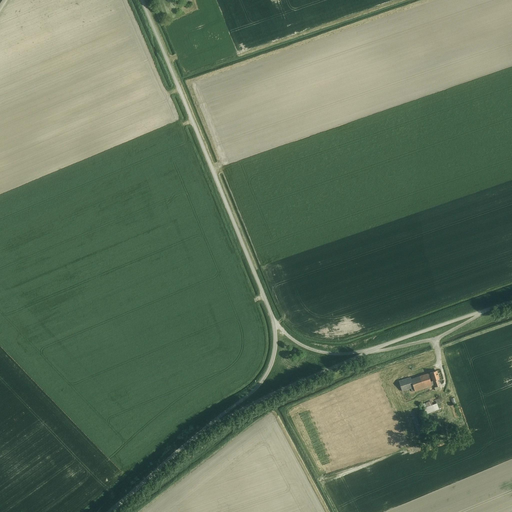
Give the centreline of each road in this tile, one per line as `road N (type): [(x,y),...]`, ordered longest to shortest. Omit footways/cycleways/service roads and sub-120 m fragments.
road 1 (unclassified): [(273,318),(137,0)]
road 2 (tertiary): [(210,424),(367,352)]
road 3 (tertiary): [(109,511),(210,424)]
road 4 (unclassified): [(273,318),(265,374),(210,424)]
